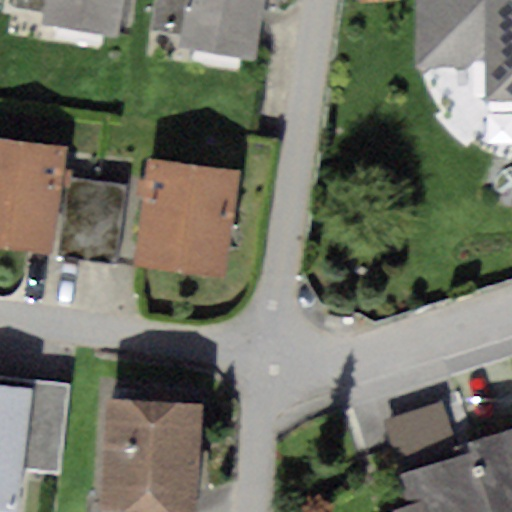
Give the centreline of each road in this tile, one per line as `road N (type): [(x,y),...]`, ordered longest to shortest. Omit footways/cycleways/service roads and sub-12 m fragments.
road 1 (residential): [(261,356),(314,0)]
road 2 (residential): [(0,319),(261,356)]
road 3 (residential): [(261,356),(355,358),(511,314)]
road 4 (residential): [(252,511),(261,356)]
